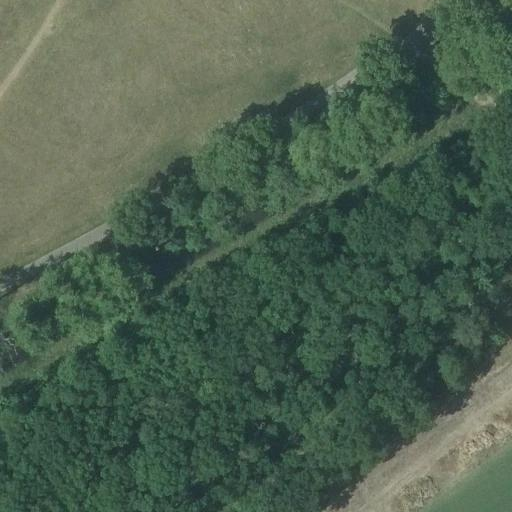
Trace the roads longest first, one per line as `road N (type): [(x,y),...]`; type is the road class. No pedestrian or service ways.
road 1 (track): [(0,330),(22,326),(511,8)]
road 2 (track): [(511,115),(406,47)]
